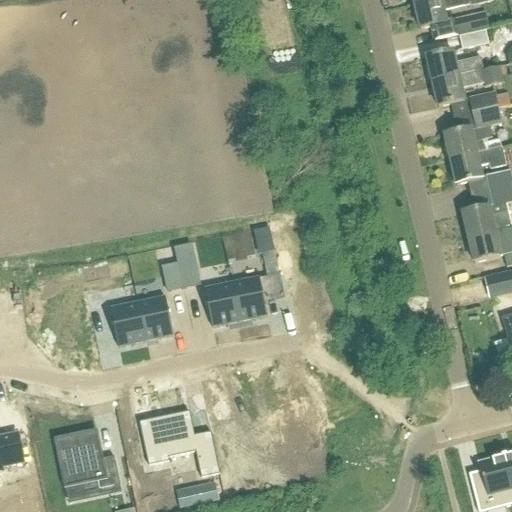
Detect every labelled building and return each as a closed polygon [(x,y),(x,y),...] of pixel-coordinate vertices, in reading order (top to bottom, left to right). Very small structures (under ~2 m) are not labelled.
[(468,0),(446,0),(415,7),(420,32),(446,26),(443,12),(470,6),(468,0)] [(263,30),(269,44),(293,34),(283,12),(272,16),(275,25),(263,30)] [(489,31),(485,15),(449,24),(453,40),(489,31)] [(488,46),(484,33),(458,39),(461,52),(488,46)] [(427,60),(433,85),(479,74),(479,71),(482,70),(480,60),(455,66),(452,54),(427,60)] [(479,75),(479,74),(433,85),(438,110),(464,104),(461,91),(482,86),(483,91),(503,86),(499,70),(479,75)] [(470,102),(473,117),(498,111),(495,100),(472,106),(471,102),(470,102)] [(498,111),(473,117),(476,131),(445,138),(451,163),(501,152),(499,143),(485,146),(485,143),(492,141),(489,129),(501,126),(498,111)] [(505,168),(501,152),(451,163),(456,188),(482,183),(479,170),(488,168),(489,172),(505,168)] [(488,196),(511,190),(511,189),(509,176),(485,182),(488,196)] [(468,241),(494,235),(511,230),(506,207),(511,205),(511,190),(488,196),(491,209),(463,216),(468,241)] [(511,234),(511,230),(494,235),(468,241),(474,266),(500,260),(504,259),(506,270),(511,269),(511,234)] [(274,253),(262,256),(267,280),(279,277),(274,253)] [(511,296),(511,273),(484,280),(489,302),(511,296)] [(259,277),(231,283),(239,322),(267,316),(259,277)] [(231,283),(204,289),(212,328),(239,322),(231,283)] [(165,297),(137,303),(145,342),(173,336),(165,297)] [(137,303),(110,308),(118,347),(145,342),(137,303)] [(511,356),(511,317),(502,321),(511,352),(511,353),(511,357),(511,356)] [(259,400),(218,409),(227,452),(266,444),(268,451),(281,448),(276,424),(265,427),(259,400)] [(191,415),(141,425),(150,469),(170,465),(169,461),(197,455),(202,481),(220,477),(211,435),(196,439),(191,415)] [(97,434),(56,443),(66,491),(95,484),(98,496),(120,491),(114,460),(102,462),(97,434)] [(0,475),(3,474),(2,470),(24,466),(18,437),(0,440),(0,475)] [(488,501),(476,504),(478,511),(500,511),(511,509),(511,487),(505,460),(479,466),(488,501)] [(215,487),(177,495),(180,510),(218,502),(215,487)]
